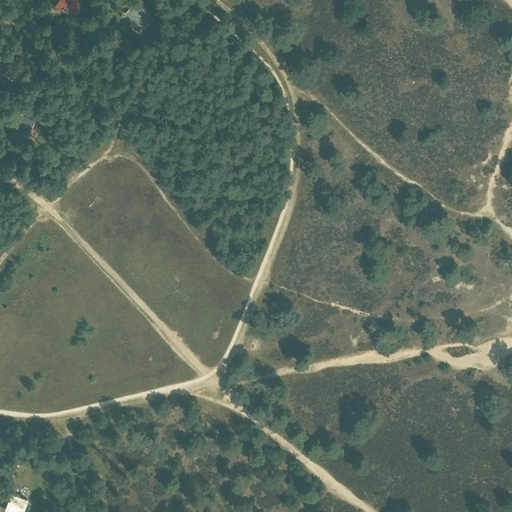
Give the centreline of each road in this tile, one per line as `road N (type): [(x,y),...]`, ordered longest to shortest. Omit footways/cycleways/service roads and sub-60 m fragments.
road 1 (track): [(211,0),(280,67),(298,128),(291,207),(214,381)]
road 2 (track): [(511,348),(471,361),(396,353),(214,381)]
road 3 (track): [(0,176),(45,203),(211,378)]
road 4 (track): [(89,156),(104,150),(132,158),(221,267),(262,284)]
road 5 (track): [(214,381),(367,511)]
road 6 (track): [(0,261),(119,115)]
road 7 (track): [(214,381),(58,422)]
